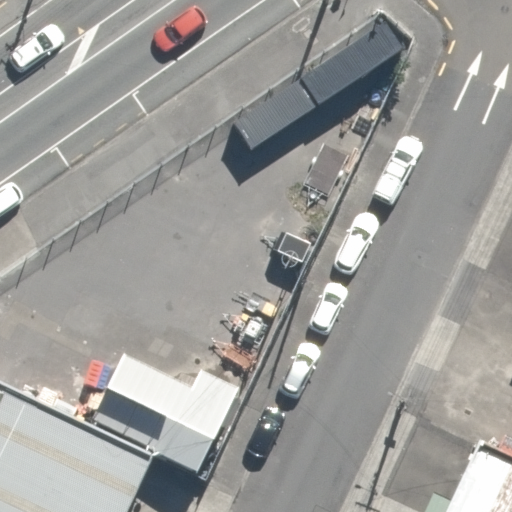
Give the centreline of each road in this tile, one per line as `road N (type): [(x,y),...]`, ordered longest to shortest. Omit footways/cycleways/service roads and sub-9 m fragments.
road 1 (unclassified): [(288,511),(474,112),(511,11)]
road 2 (secondary): [(156,0),(0,107)]
